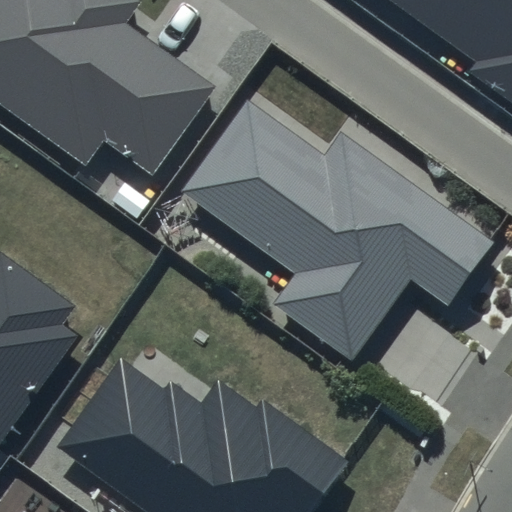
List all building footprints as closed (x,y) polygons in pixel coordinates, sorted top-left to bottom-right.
[(0,0),(0,106),(84,165),(104,138),(150,171),(211,84),(124,23),(139,1),(137,0),(0,0)] [(511,0),(390,0),(476,60),(468,71),(511,102),(511,0)] [(330,154),(254,99),(188,189),(307,275),(289,300),(359,352),(415,275),(452,303),(497,241),(346,132),(330,154)] [(73,306),(0,254),(0,442),(75,337),(59,326),(73,306)] [(257,407),(219,380),(202,405),(171,383),(165,391),(120,360),(58,448),(148,511),(314,511),(350,461),(262,399),(257,407)]
